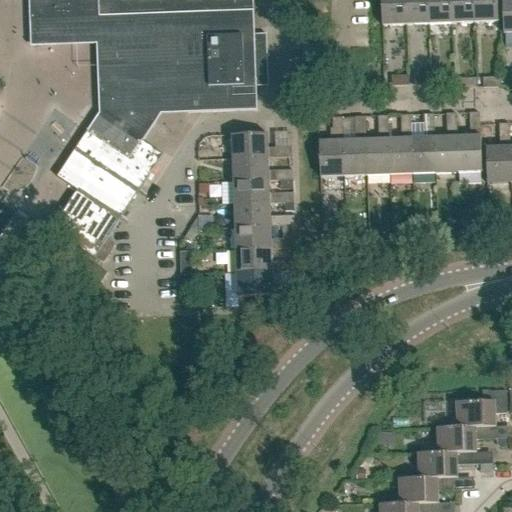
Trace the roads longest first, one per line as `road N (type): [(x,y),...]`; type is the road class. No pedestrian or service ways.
road 1 (tertiary): [(511,278),(449,279),(395,293),(344,321),(264,400),(186,511)]
road 2 (residential): [(144,310),(143,222),(204,127),(278,125),(275,0)]
road 3 (tertiary): [(257,511),(316,424),(389,347),(511,280)]
